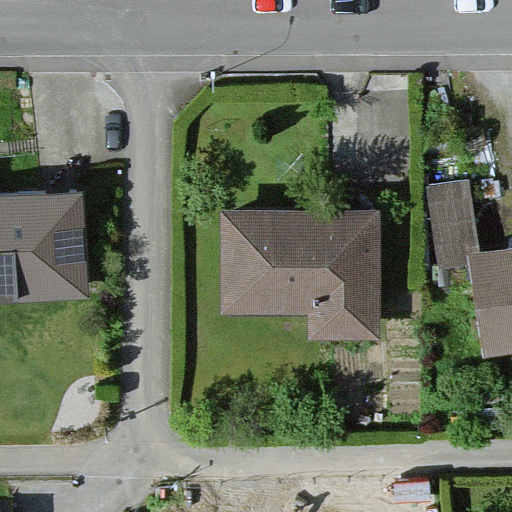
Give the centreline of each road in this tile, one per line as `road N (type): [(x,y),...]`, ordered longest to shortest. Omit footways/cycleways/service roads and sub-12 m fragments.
road 1 (residential): [(150,25),(152,458)]
road 2 (unclassified): [(150,25),(511,23)]
road 3 (residential): [(152,458),(511,456)]
road 4 (residential): [(0,461),(152,458)]
road 5 (unclassified): [(0,27),(150,25)]
